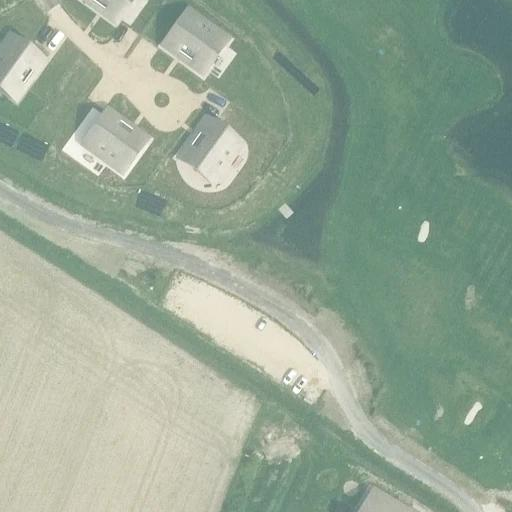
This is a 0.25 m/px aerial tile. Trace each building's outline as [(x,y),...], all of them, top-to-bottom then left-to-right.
[(93,0),(117,17),(129,0),(93,0)] [(185,18),(168,42),(204,69),(222,44),(185,18)] [(13,42),(0,59),(0,88),(11,96),(29,71),(31,73),(39,61),(13,42)] [(105,117),(87,141),(124,168),(143,142),(131,133),(130,135),(105,117)] [(201,137),(184,162),(208,180),(235,143),(208,124),(199,136),(201,137)] [(362,509),(359,511),(400,511),(371,494),(362,509)]
